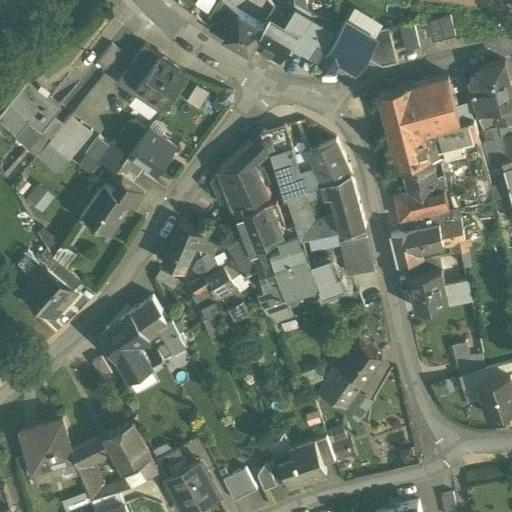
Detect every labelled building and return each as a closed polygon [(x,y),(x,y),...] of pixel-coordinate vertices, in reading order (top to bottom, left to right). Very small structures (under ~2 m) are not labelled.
[(216,18),(211,28),(223,35),(237,10),(225,4),(222,8),(216,18)] [(222,8),(218,6),(212,16),(216,18),(222,8)] [(297,31),(291,41),(305,50),(322,23),(295,6),(285,24),(297,31)] [(246,15),(237,10),(223,35),(249,50),(253,43),(264,26),(246,15)] [(448,15),(427,21),(427,22),(432,41),(454,36),(448,15)] [(264,26),(253,43),(280,59),(291,41),(297,31),(285,24),(271,16),(264,26)] [(422,16),(411,18),(412,22),(413,26),(424,23),(422,16)] [(335,31),(319,59),(332,67),(338,59),(355,69),(363,55),(375,36),(374,35),(344,17),(335,31)] [(412,22),(400,25),(405,48),(418,45),(413,26),(412,22)] [(424,23),(413,26),(418,45),(432,41),(427,22),(424,23)] [(322,23),(305,50),(319,59),(335,31),(322,23)] [(375,36),(363,55),(380,65),(395,61),(387,27),(378,29),(374,35),(375,36)] [(112,41),(96,60),(106,68),(121,49),(112,41)] [(145,41),(133,58),(147,67),(159,51),(145,41)] [(187,69),(159,51),(147,67),(137,81),(138,82),(165,100),(187,69)] [(133,58),(118,80),(133,90),(138,82),(137,81),(147,67),(133,58)] [(511,104),(511,98),(504,61),(478,68),(481,79),(483,87),(486,98),(491,97),(494,109),(511,104)] [(478,68),(469,70),(474,90),(478,88),(476,80),(481,79),(478,68)] [(450,75),(432,79),(441,127),(461,122),(450,75)] [(59,103),(25,78),(0,108),(0,117),(13,130),(30,118),(40,126),(59,103)] [(420,109),(385,118),(389,132),(420,123),(423,135),(424,134),(438,129),(437,128),(441,127),(432,79),(415,84),(420,109)] [(165,100),(138,82),(133,90),(136,92),(130,100),(154,116),(165,100)] [(415,84),(378,92),(385,118),(420,109),(415,84)] [(478,88),(474,90),(479,115),(494,109),(491,97),(486,98),(483,87),(478,88)] [(227,89),(221,90),(217,94),(217,98),(222,103),(226,103),(234,101),(233,90),(227,89)] [(511,104),(494,109),(479,115),(484,130),(493,127),(498,126),(511,122),(511,104)] [(91,130),(70,113),(48,141),(68,157),(91,130)] [(123,126),(111,142),(99,133),(86,151),(99,162),(102,159),(117,169),(123,159),(131,149),(147,125),(135,116),(126,128),(123,126)] [(441,127),(437,128),(438,129),(442,148),(473,139),(468,120),(461,122),(441,127)] [(285,122),(262,129),(268,149),(269,148),(275,167),(296,159),(295,153),(285,122)] [(511,122),(498,126),(499,130),(501,136),(503,135),(511,132),(511,122)] [(420,123),(389,132),(398,167),(403,166),(431,159),(424,134),(423,135),(420,123)] [(147,125),(131,149),(148,163),(157,169),(176,144),(148,124),(147,125)] [(262,129),(220,168),(231,197),(235,207),(251,200),(267,194),(257,165),(255,161),(259,157),(268,149),(262,129)] [(511,132),(503,135),(504,140),(510,157),(508,158),(508,160),(503,161),(506,176),(511,175),(511,132)] [(336,136),(308,148),(317,166),(313,168),(320,182),(322,181),(351,169),(336,136)] [(504,140),(497,141),(498,146),(504,145),(508,158),(510,157),(504,140)] [(57,171),(68,157),(48,141),(37,154),(57,171)] [(508,158),(504,145),(498,146),(497,141),(485,144),(489,164),(496,162),(503,161),(508,160),(508,158)] [(485,144),(479,145),(486,170),(490,169),(489,164),(485,144)] [(308,148),(295,153),(296,159),(300,172),(313,168),(317,166),(308,148)] [(148,163),(131,149),(123,159),(140,172),(148,163)] [(296,159),(275,167),(279,180),(300,172),(296,159)] [(431,159),(403,166),(408,189),(431,183),(430,179),(436,178),(431,159)] [(231,197),(220,168),(211,180),(219,205),(231,197)] [(300,172),(279,180),(284,197),(305,188),(313,185),(320,182),(313,168),(300,172)] [(136,185),(112,169),(104,181),(127,197),(136,185)] [(351,169),(322,181),(326,192),(331,191),(355,186),(351,169)] [(436,178),(430,179),(431,183),(433,192),(445,190),(442,177),(436,178)] [(127,197),(104,181),(79,216),(94,226),(97,222),(108,231),(130,199),(127,197)] [(34,182),(26,198),(44,207),(52,191),(34,182)] [(508,182),(491,187),(494,201),(511,196),(508,184),(508,182)] [(408,189),(394,193),(401,222),(450,211),(445,190),(433,192),(431,183),(408,189)] [(136,185),(127,197),(139,205),(147,193),(136,185)] [(355,186),(331,191),(337,213),(342,230),(365,225),(355,186)] [(305,188),(286,196),(295,224),(315,219),(315,218),(307,192),(305,188)] [(251,200),(235,207),(245,234),(253,259),(256,269),(261,282),(264,290),(280,283),(270,253),(265,241),(280,237),(284,236),(282,230),(271,200),(254,206),(251,200)] [(450,211),(401,222),(403,232),(440,223),(462,218),(460,209),(453,210),(450,211)] [(315,219),(295,224),(296,227),(298,232),(300,237),(301,237),(342,230),(337,213),(315,218),(315,219)] [(466,240),(462,218),(440,223),(445,244),(455,242),(457,254),(462,253),(466,268),(471,267),(467,248),(472,247),(470,239),(466,240)] [(206,231),(180,220),(174,233),(195,243),(210,249),(215,238),(206,231)] [(403,232),(390,235),(398,267),(406,265),(421,262),(418,250),(445,244),(440,223),(403,232)] [(296,227),(282,230),(284,236),(298,232),(296,227)] [(284,236),(280,237),(283,247),(302,240),(301,237),(300,237),(298,232),(284,236)] [(174,233),(163,262),(183,271),(195,243),(174,233)] [(253,259),(245,234),(226,244),(231,251),(244,276),(256,269),(253,259)] [(365,237),(341,241),(348,273),(372,269),(365,237)] [(219,244),(215,238),(210,249),(201,258),(207,277),(220,269),(214,257),(219,244)] [(283,247),(270,253),(280,283),(286,298),(286,299),(286,300),(287,300),(320,286),(302,240),(283,247)] [(70,250),(61,242),(53,254),(55,257),(62,263),(70,250)] [(421,262),(406,265),(408,278),(442,271),(439,258),(421,262)] [(82,280),(62,263),(54,273),(73,290),(82,280)] [(54,273),(44,265),(22,290),(53,318),(76,293),(73,290),(54,273)] [(207,277),(205,278),(210,287),(216,300),(237,287),(224,266),(207,277)] [(159,268),(154,277),(172,288),(178,279),(159,268)] [(408,278),(407,278),(415,313),(449,305),(446,288),(442,271),(408,278)] [(203,276),(190,284),(195,294),(196,295),(210,287),(205,278),(203,276)] [(252,285),(257,293),(264,290),(261,282),(252,285)] [(280,283),(264,290),(269,305),(286,299),(286,298),(280,283)] [(468,283),(446,288),(449,305),(471,300),(468,283)] [(210,287),(196,295),(195,294),(191,297),(199,311),(217,302),(216,300),(210,287)] [(264,290),(257,293),(261,306),(270,321),(292,314),(287,300),(286,300),(286,299),(269,305),(264,290)] [(153,297),(130,312),(133,316),(148,338),(159,330),(167,324),(159,312),(161,310),(153,297)] [(130,383),(151,370),(136,345),(148,338),(133,316),(102,336),(130,383)] [(167,324),(159,330),(165,340),(177,334),(172,321),(167,324)] [(184,348),(177,334),(165,340),(155,346),(164,357),(184,348)] [(341,369),(363,385),(382,358),(359,343),(341,369)] [(471,360),(466,344),(453,347),(460,379),(475,375),(485,372),(482,357),(471,360)] [(101,358),(91,364),(103,384),(113,378),(110,374),(107,368),(101,358)] [(511,364),(485,372),(475,375),(478,387),(511,377),(511,382),(511,364)] [(363,385),(341,369),(337,366),(317,395),(344,413),(363,385)] [(511,382),(511,377),(478,387),(488,421),(511,414),(511,382)] [(62,421),(21,433),(31,474),(75,463),(71,453),(62,421)] [(150,457),(131,422),(104,436),(112,451),(117,461),(119,460),(125,473),(150,457)] [(327,442),(335,465),(355,458),(350,444),(348,445),(343,429),(338,431),(340,438),(327,442)] [(112,451),(104,436),(71,453),(75,463),(78,469),(112,451)] [(327,442),(326,440),(314,444),(323,469),(335,465),(327,442)] [(314,444),(289,452),(292,461),(279,466),(287,490),(325,477),(323,469),(314,444)] [(177,450),(155,461),(162,473),(183,462),(177,450)] [(200,462),(165,480),(181,511),(197,511),(220,500),(200,462)] [(266,464),(256,477),(263,492),(275,488),(266,464)] [(246,470),(222,482),(233,504),(256,492),(246,470)] [(3,489),(0,490),(0,509),(8,507),(3,489)] [(61,501),(64,511),(90,505),(87,494),(61,501)] [(454,511),(452,499),(440,502),(441,511),(454,511)]
